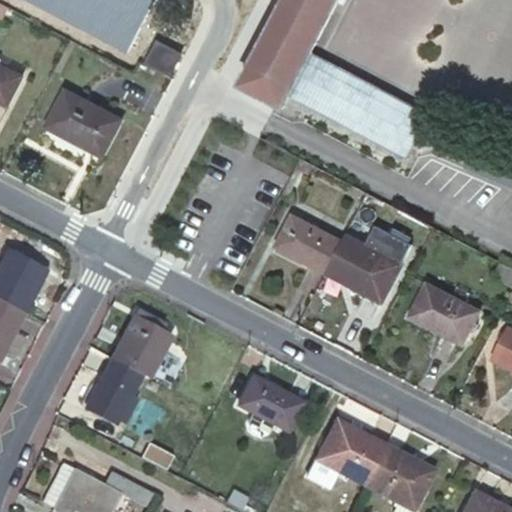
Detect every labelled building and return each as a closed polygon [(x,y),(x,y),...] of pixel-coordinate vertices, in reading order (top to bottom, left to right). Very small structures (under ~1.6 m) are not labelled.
[(511,0),(285,0),(241,85),(285,108),(291,96),(312,57),(341,0),(511,0)] [(473,0),(449,53),(479,66),(508,0),(473,0)] [(157,42),(147,60),(171,73),(180,55),(157,42)] [(401,103),(312,57),(291,96),(379,142),(401,103)] [(0,65),(0,102),(8,106),(22,77),(0,65)] [(66,89),(46,125),(103,155),(122,119),(66,89)] [(401,103),(379,142),(408,158),(429,118),(401,103)] [(413,164),(504,203),(511,184),(511,170),(427,133),(413,164)] [(278,243),(327,270),(343,239),(294,213),(278,243)] [(383,228),(374,247),(403,260),(412,241),(383,228)] [(343,239),(327,270),(383,299),(403,262),(347,232),(343,239)] [(0,300),(23,312),(45,269),(6,249),(0,260),(0,300)] [(427,283),(411,314),(463,341),(480,311),(427,283)] [(0,353),(1,354),(23,312),(0,300),(0,353)] [(136,308),(110,357),(141,373),(148,377),(170,335),(158,329),(162,323),(136,308)] [(511,366),(511,327),(508,326),(492,356),(511,366)] [(141,373),(110,357),(83,406),(114,422),(141,373)] [(252,374),(237,403),(250,409),(245,418),(246,425),(251,430),(258,433),(264,430),(270,420),(285,428),(300,399),(252,374)] [(334,417),(315,456),(306,473),(328,484),(337,467),(363,481),(383,442),(334,417)] [(383,442),(363,481),(394,497),(392,501),(395,503),(392,509),(398,511),(408,511),(431,467),(383,442)] [(150,445),(142,458),(165,470),(172,457),(150,445)] [(109,511),(117,497),(130,504),(138,489),(109,472),(100,488),(61,468),(39,507),(47,511),(109,511)] [(511,511),(511,508),(473,489),(461,511),(511,511)]
